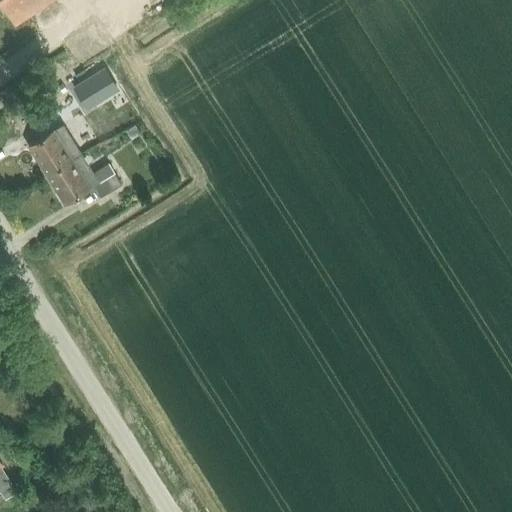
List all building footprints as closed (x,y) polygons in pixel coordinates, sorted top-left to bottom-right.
[(0,0),(15,24),(52,0),(0,0)] [(88,107),(119,88),(106,68),(75,87),(88,107)] [(46,175),(80,155),(62,126),(51,132),(28,146),(46,175)] [(108,163),(91,172),(80,155),(46,175),(65,205),(88,191),(88,190),(92,187),(99,199),(121,185),(108,163)] [(0,489),(5,497),(15,491),(7,476),(4,478),(0,471),(0,466),(2,465),(0,461),(0,489)]
